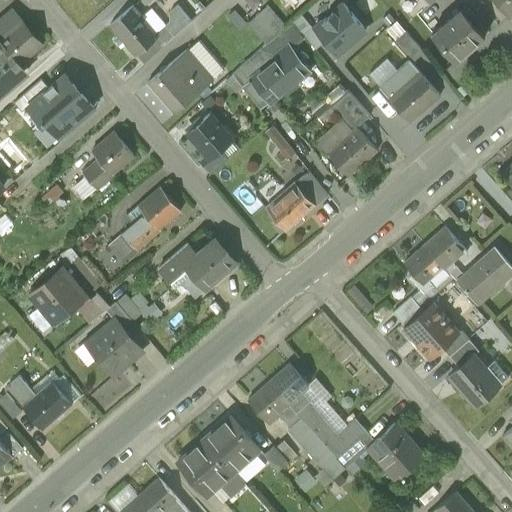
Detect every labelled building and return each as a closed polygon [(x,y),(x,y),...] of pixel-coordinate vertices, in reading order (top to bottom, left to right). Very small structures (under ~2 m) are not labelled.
[(177,0),(165,8),(171,19),(155,29),(161,39),(190,20),(177,0)] [(511,0),(495,0),(511,19),(511,18),(511,0)] [(343,4),(313,28),(335,55),(365,30),(343,4)] [(431,34),(454,60),(483,35),(460,9),(431,34)] [(130,10),(110,28),(137,56),(156,38),(130,10)] [(269,10),(250,26),(269,48),(287,32),(269,10)] [(406,30),(407,32),(441,71),(454,60),(431,34),(416,16),(411,20),(406,30)] [(27,62),(43,49),(23,26),(2,44),(8,51),(0,58),(0,99),(2,102),(36,73),(27,62)] [(289,52),(304,40),(293,27),(287,32),(269,48),(263,52),(274,65),(289,52)] [(424,51),(407,32),(395,42),(412,61),(424,51)] [(184,52),(147,84),(174,114),(210,82),(184,52)] [(248,87),(270,112),(310,77),(289,52),(248,87)] [(398,74),(394,78),(401,85),(417,70),(410,63),(398,74)] [(386,73),(393,80),(394,78),(398,74),(392,68),(386,73)] [(382,90),(409,120),(439,92),(417,70),(401,85),(394,78),(393,80),(382,90)] [(33,129),(49,146),(90,110),(67,83),(33,113),(41,122),(33,129)] [(342,121),(317,142),(330,157),(358,133),(375,119),(351,91),(331,108),(342,121)] [(187,134),(210,160),(230,142),(207,116),(187,134)] [(348,179),(376,155),(358,133),(330,157),(348,179)] [(85,180),(97,193),(134,161),(113,136),(91,155),(96,161),(80,174),(85,180)] [(203,166),(211,175),(238,151),(230,142),(210,160),(203,166)] [(25,157),(16,166),(21,171),(30,162),(25,157)] [(311,177),(300,188),(317,207),(329,197),(311,177)] [(85,180),(74,189),(86,202),(97,193),(85,180)] [(0,200),(9,192),(0,182),(0,200)] [(270,213),(288,233),(317,207),(300,188),(270,213)] [(138,253),(181,215),(160,191),(139,209),(145,217),(123,236),(125,238),(138,253)] [(446,226),(425,245),(447,269),(452,275),(480,307),(511,278),(511,270),(492,248),(464,273),(455,262),(467,251),(446,226)] [(125,238),(112,249),(124,264),(138,253),(125,238)] [(160,270),(191,306),(237,267),(216,241),(199,255),(190,245),(160,270)] [(403,264),(425,289),(433,282),(438,287),(452,275),(447,269),(425,245),(403,264)] [(28,295),(58,328),(79,309),(88,301),(59,268),(28,295)] [(110,310),(116,317),(126,328),(142,313),(153,303),(142,290),(132,298),(128,294),(110,310)] [(79,309),(91,323),(109,306),(97,293),(88,301),(79,309)] [(432,298),(400,325),(429,358),(443,346),(460,330),(432,298)] [(153,303),(142,313),(151,324),(163,314),(153,303)] [(83,345),(111,378),(144,349),(126,328),(116,317),(83,345)] [(443,346),(461,366),(476,352),(478,350),(460,330),(443,346)] [(0,340),(0,355),(12,345),(4,336),(0,340)] [(461,366),(449,376),(476,406),(503,382),(476,352),(461,366)] [(291,359),(269,379),(296,408),(313,393),(318,387),(291,359)] [(67,405),(77,397),(59,377),(49,385),(67,405)] [(23,408),(41,429),(67,405),(49,385),(45,381),(33,392),(21,379),(7,391),(23,408)] [(303,417),(296,408),(269,379),(247,399),(272,425),(281,416),(291,428),(303,417)] [(23,408),(7,391),(0,398),(0,401),(14,417),(23,408)] [(303,417),(350,468),(367,452),(345,429),(313,393),(296,408),(303,417)] [(362,413),(345,429),(367,452),(384,437),(362,413)] [(234,417),(208,440),(243,480),(268,457),(267,455),(234,417)] [(350,468),(303,417),(291,428),(287,431),(320,467),(310,476),(316,482),(324,491),(350,468)] [(0,420),(0,432),(3,435),(10,428),(1,420),(0,420)] [(427,455),(398,424),(384,437),(367,452),(396,484),(427,455)] [(0,438),(0,440),(14,456),(24,447),(9,430),(3,435),(0,438)] [(511,430),(503,437),(511,447),(511,430)] [(0,469),(14,456),(0,440),(0,469)] [(208,440),(180,463),(215,503),(223,498),(240,483),(243,480),(208,440)] [(279,470),(297,455),(284,440),(267,455),(268,457),(279,470)] [(306,471),(294,481),(304,492),(316,482),(310,476),(306,471)] [(186,511),(156,479),(137,497),(151,511),(186,511)] [(223,498),(235,511),(265,511),(240,483),(223,498)] [(436,509),(438,511),(475,511),(457,491),(436,509)] [(151,511),(137,497),(120,511),(151,511)] [(387,511),(401,511),(405,509),(399,503),(387,511)] [(418,511),(419,511),(412,503),(405,509),(401,511),(418,511)]
